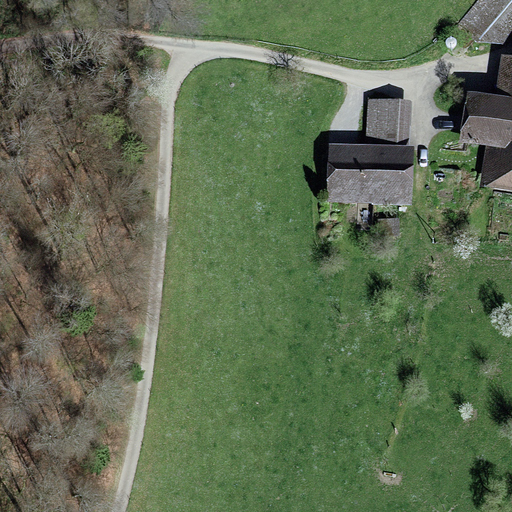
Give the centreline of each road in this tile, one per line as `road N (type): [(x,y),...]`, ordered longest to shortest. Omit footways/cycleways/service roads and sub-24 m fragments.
road 1 (track): [(0,43),(128,38),(364,77),(511,52)]
road 2 (track): [(116,511),(149,355),(167,106),(185,44)]
